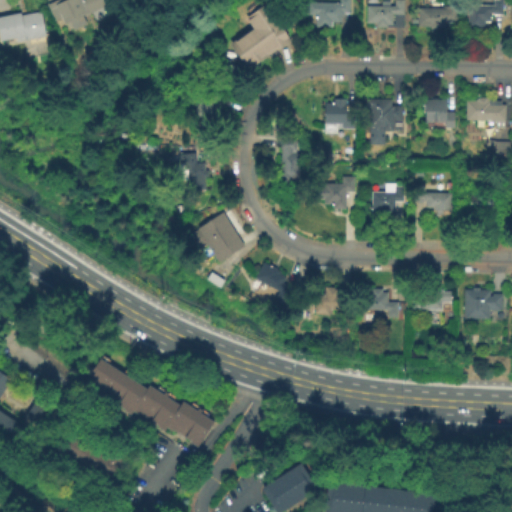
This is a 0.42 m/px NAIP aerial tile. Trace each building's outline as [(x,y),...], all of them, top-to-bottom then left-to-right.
[(100,0),(104,7),(56,30),(43,4),(51,0),(59,0),(61,2),(65,0),(100,0)] [(246,71),(227,43),(250,28),(242,16),(267,0),(293,39),(246,71)] [(342,22),(332,22),(332,26),(314,27),(314,15),(306,15),(305,2),(337,2),(337,0),(348,0),(349,17),(342,17),(342,22)] [(403,0),(403,27),(374,27),(374,23),(363,23),(364,6),(391,6),(391,0),(403,0)] [(501,0),(501,17),(487,17),(487,28),(465,28),(465,5),(489,5),(489,0),(501,0)] [(455,22),(442,23),(443,29),(416,30),(415,7),(455,7),(455,22)] [(43,36),(20,41),(19,36),(0,39),(0,15),(18,12),(19,16),(37,12),(43,36)] [(207,124),(188,116),(202,87),(220,95),(207,124)] [(352,131),(339,131),(339,123),(321,123),(321,104),(331,104),(331,97),(342,98),(342,104),(353,105),(352,131)] [(503,129),(491,129),(491,121),(464,120),(464,102),(473,102),(473,98),(486,98),(486,101),(497,101),(497,106),(503,106),(503,129)] [(400,133),(381,134),(381,146),(367,146),(367,99),(387,99),(387,106),(399,106),(400,133)] [(453,129),(422,129),(422,100),(443,100),(443,113),(452,113),(453,129)] [(300,181),(276,180),(278,134),(295,135),(294,153),(301,153),(300,181)] [(492,149),(484,146),(486,140),(493,142),(509,142),(509,162),(492,161),(492,149)] [(203,191),(188,193),(187,180),(175,182),(174,171),(184,170),(183,163),(177,164),(176,155),(192,153),(193,163),(201,162),(202,170),(206,169),(207,177),(201,178),(203,191)] [(343,213),(331,213),(331,206),(322,206),(322,200),(315,200),(315,189),(322,189),(322,184),(338,184),(338,176),(353,176),(353,196),(343,196),(343,213)] [(369,218),(370,194),(381,194),(382,183),(392,183),(392,191),(402,191),(402,218),(369,218)] [(448,212),(441,211),(441,216),(434,216),(434,209),(424,209),(424,202),(420,202),(420,191),(448,192),(448,212)] [(490,213),(468,213),(468,193),(496,193),(496,205),(490,205),(490,213)] [(243,247),(217,264),(205,245),(195,251),(185,236),(220,213),(243,247)] [(283,303),(274,298),(277,292),(252,279),(262,262),(278,271),(277,273),(285,277),(281,283),(291,288),(283,303)] [(222,278),(217,285),(203,275),(207,268),(222,278)] [(341,316),(313,316),(313,295),(322,295),(322,285),(335,285),(335,295),(341,295),(341,316)] [(397,319),(383,319),(383,311),(358,311),(358,293),(368,293),(368,288),(379,288),(379,294),(386,294),(386,302),(397,302),(397,319)] [(500,312),(487,312),(487,320),(463,320),(462,289),(487,289),(487,295),(500,294),(500,312)] [(451,304),(440,304),(440,311),(410,311),(410,292),(451,292),(451,304)] [(196,447),(166,427),(162,432),(131,411),(128,416),(82,385),(99,359),(144,390),(147,385),(178,407),(181,402),(212,423),(196,447)] [(0,396),(0,373),(10,380),(0,396)] [(53,410),(40,430),(23,419),(36,398),(53,410)] [(6,442),(0,438),(0,412),(17,423),(6,442)] [(106,490),(55,461),(70,434),(122,462),(106,490)] [(281,511),(272,511),(259,490),(299,465),(315,491),(281,511)] [(323,511),(326,483),(437,495),(434,511),(323,511)]
